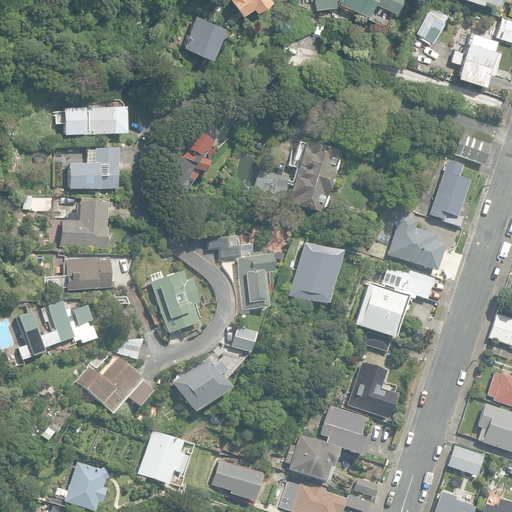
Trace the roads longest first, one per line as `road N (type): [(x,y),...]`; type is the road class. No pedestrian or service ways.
road 1 (residential): [(511,137),(349,89),(269,89),(195,106),(150,142),(150,197),(187,251),(214,274),(221,315),(215,331),(155,360)]
road 2 (residential): [(511,168),(403,511)]
